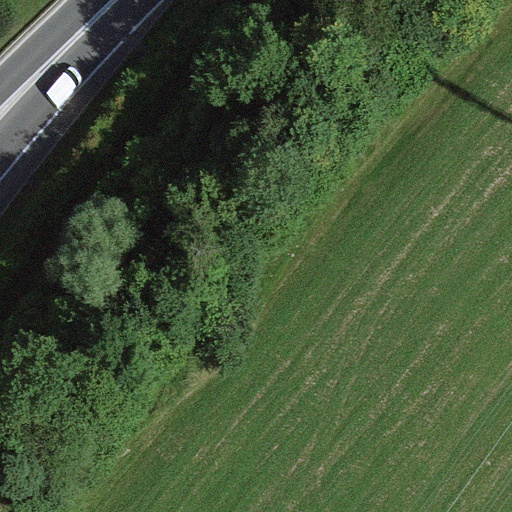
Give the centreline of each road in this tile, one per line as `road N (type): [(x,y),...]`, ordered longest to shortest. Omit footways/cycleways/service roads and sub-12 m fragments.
road 1 (motorway): [(0,151),(133,0)]
road 2 (motorway): [(0,90),(95,0)]
